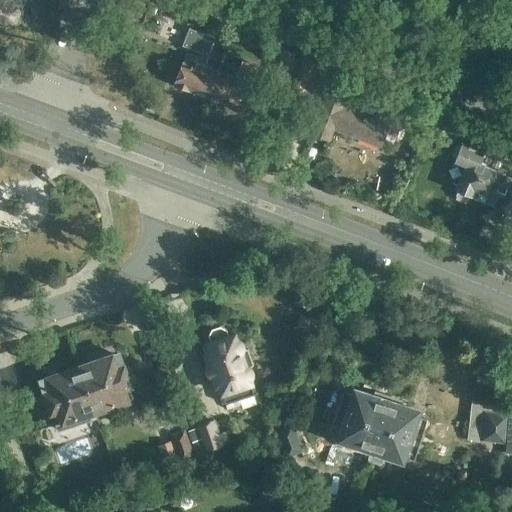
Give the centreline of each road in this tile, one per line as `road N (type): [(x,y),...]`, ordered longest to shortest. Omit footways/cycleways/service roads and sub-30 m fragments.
road 1 (primary): [(511,301),(183,174)]
road 2 (unknown): [(230,0),(511,114)]
road 3 (unclassified): [(183,174),(129,286),(0,327)]
road 4 (primary): [(183,174),(50,124)]
road 5 (residential): [(50,124),(62,98),(70,0)]
